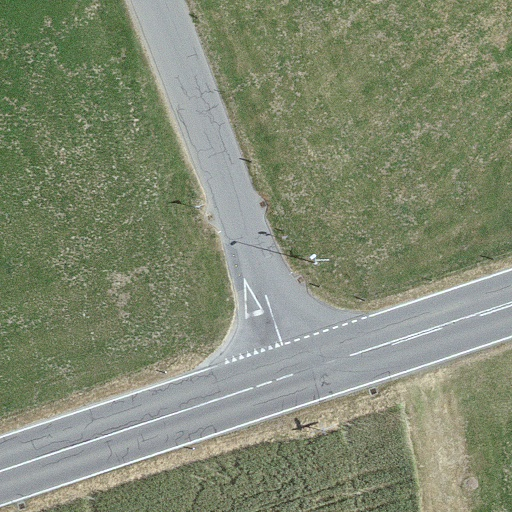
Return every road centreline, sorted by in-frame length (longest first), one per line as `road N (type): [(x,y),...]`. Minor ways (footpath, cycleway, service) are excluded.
road 1 (unclassified): [(155,0),(214,129),(285,377)]
road 2 (secondary): [(0,476),(285,377)]
road 3 (secondary): [(285,377),(511,303)]
